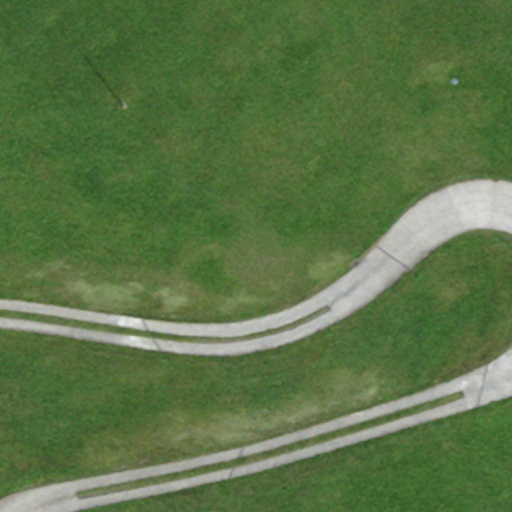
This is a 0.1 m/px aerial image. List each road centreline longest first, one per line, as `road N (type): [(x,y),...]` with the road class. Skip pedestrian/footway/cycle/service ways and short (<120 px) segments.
road 1 (track): [(0,314),(168,339),(273,333),(355,293),(435,220),(465,208),(511,211)]
road 2 (track): [(511,371),(460,397),(341,435),(24,511)]
